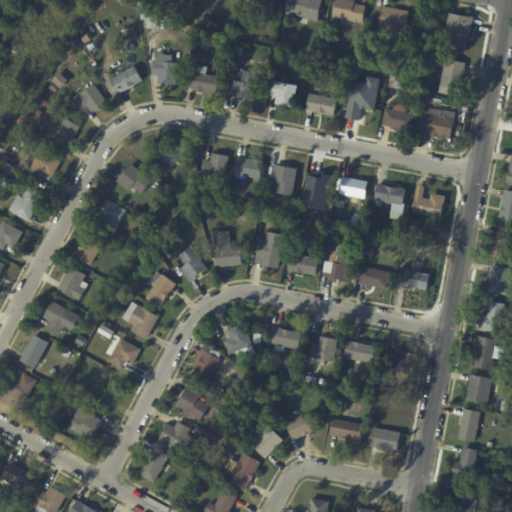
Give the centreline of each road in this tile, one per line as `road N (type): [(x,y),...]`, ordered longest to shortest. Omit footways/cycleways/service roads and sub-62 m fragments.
road 1 (residential): [(0,333),(105,144),(152,114),(476,169)]
road 2 (residential): [(413,511),(506,0)]
road 3 (residential): [(0,419),(158,511),(286,481),(304,467),(417,486)]
road 4 (residential): [(100,478),(196,313),(223,295),(261,294),(447,328)]
